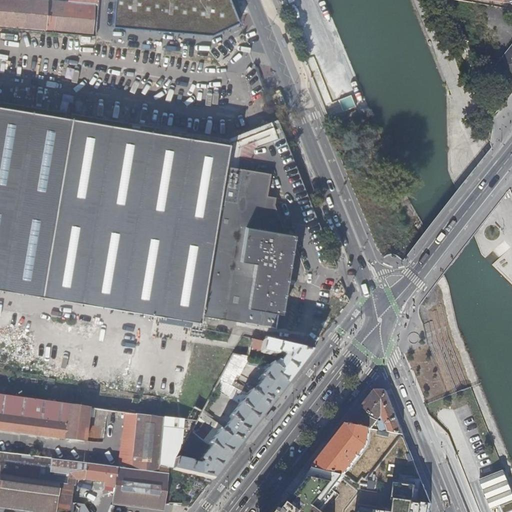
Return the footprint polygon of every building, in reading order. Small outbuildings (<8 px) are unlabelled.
[(0,0),(0,23),(92,32),(93,19),(94,19),(95,5),(97,5),(97,0),(67,0),(67,2),(48,0),(0,0)] [(238,0),(98,0),(96,36),(208,47),(230,35),(249,25),(238,0)] [(511,52),(500,68),(511,77),(511,52)] [(281,313),(292,233),(288,230),(276,197),(270,194),(272,172),(251,168),(232,165),(232,153),(232,143),(233,138),(223,137),(222,142),(164,133),(165,127),(142,123),(141,129),(82,119),(83,113),(73,111),(72,117),(65,116),(66,111),(58,109),(57,115),(1,105),(2,100),(0,99),(0,288),(202,322),(203,315),(279,327),(281,313)] [(58,109),(2,100),(1,105),(57,115),(58,109)] [(356,108),(347,112),(349,119),(359,115),(356,108)] [(142,123),(83,113),(82,119),(141,129),(142,123)] [(232,143),(273,129),(271,124),(233,138),(232,143)] [(222,142),(223,137),(165,127),(164,133),(222,142)] [(157,324),(157,337),(192,338),(192,325),(157,324)] [(277,378),(286,385),(311,352),(252,340),(249,351),(276,357),(277,355),(281,355),(282,357),(278,358),(272,366),(278,371),(276,374),(278,375),(277,378)] [(245,413),(257,422),(286,385),(277,378),(278,375),(276,374),(278,371),(272,366),(270,364),(268,367),(247,362),(248,359),(247,359),(234,356),(220,382),(230,386),(232,383),(235,384),(246,365),(264,369),(265,370),(260,378),(262,379),(251,393),(249,392),(239,405),(247,411),(245,413)] [(230,386),(220,382),(215,389),(239,405),(249,392),(230,386)] [(388,433),(405,436),(387,391),(377,392),(369,403),(350,427),(372,431),(379,432),(382,427),(379,424),(382,420),(385,429),(387,429),(388,433)] [(0,431),(79,442),(84,408),(0,395),(0,431)] [(219,448),(230,457),(257,422),(245,413),(247,411),(239,405),(229,418),(231,419),(220,433),(218,432),(208,445),(217,451),(219,448)] [(122,413),(116,468),(132,470),(137,415),(122,413)] [(158,474),(158,468),(163,418),(137,415),(132,470),(158,474)] [(158,468),(168,469),(172,470),(175,459),(174,459),(182,448),(193,433),(197,422),(163,418),(158,468)] [(350,427),(317,469),(347,477),(369,446),(372,431),(350,427)] [(317,469),(283,511),(430,511),(405,436),(388,433),(379,432),(372,431),(369,446),(347,477),(317,469)] [(175,459),(172,470),(189,474),(211,480),(212,480),(230,457),(219,448),(217,451),(208,445),(193,433),(182,448),(199,460),(199,462),(200,463),(199,464),(196,465),(190,464),(190,463),(175,459)] [(0,508),(29,511),(78,511),(79,510),(73,505),(70,504),(72,487),(73,487),(74,480),(83,480),(103,482),(103,487),(114,488),(113,496),(164,502),(168,469),(158,468),(158,474),(132,470),(116,468),(0,452),(0,508)] [(503,472),(484,479),(488,490),(484,492),(491,511),(511,503),(508,493),(511,492),(503,472)] [(488,490),(484,479),(480,481),(484,492),(488,490)]
